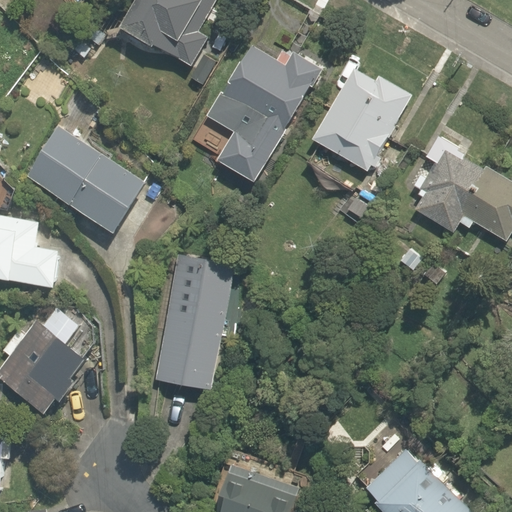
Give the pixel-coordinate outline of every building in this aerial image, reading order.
[(154,40),(196,64),(212,36),(201,30),(218,0),(143,0),(129,25),(131,26),(127,32),(151,45),(154,40)] [(73,49),(88,61),(110,32),(95,20),(73,49)] [(254,135),(279,149),(291,128),(289,127),(313,84),(315,85),(325,68),(296,50),(294,54),(286,49),(280,58),(256,44),(226,95),(264,118),(254,135)] [(318,138),(371,169),(374,163),(378,166),(384,156),(381,154),(392,135),(393,136),(399,125),(397,124),(416,93),(384,74),(381,80),(359,67),(318,138)] [(47,91),(58,97),(68,79),(57,73),(47,91)] [(134,115),(146,125),(154,114),(143,104),(134,115)] [(30,175),(120,231),(151,179),(62,124),(30,175)] [(477,219),(510,239),(511,235),(511,177),(501,171),(490,164),(488,167),(467,155),(468,153),(462,149),(463,147),(442,134),(430,156),(438,161),(431,171),(429,175),(424,173),(417,183),(425,188),(422,192),(426,194),(418,207),(419,207),(457,230),(463,220),(473,226),(477,219)] [(373,169),(391,185),(412,148),(395,138),(385,155),(387,156),(380,169),(375,166),(373,169)] [(351,207),(364,216),(372,205),(358,196),(351,207)] [(0,275),(61,285),(66,248),(42,245),(46,220),(0,213),(0,275)] [(403,258),(416,268),(425,257),(412,247),(403,258)] [(160,377),(217,387),(238,263),(181,253),(160,377)] [(427,273),(440,282),(447,272),(433,263),(427,273)] [(91,357),(39,320),(28,335),(20,330),(6,350),(12,355),(0,371),(0,374),(50,411),(61,396),(66,399),(81,380),(76,377),(91,357)] [(0,491),(7,492),(9,455),(15,456),(16,434),(10,433),(10,430),(0,428),(0,491)] [(477,511),(423,457),(420,460),(412,451),(374,489),(382,497),(380,500),(391,511),(477,511)] [(296,511),(306,484),(237,462),(221,511),(296,511)]
